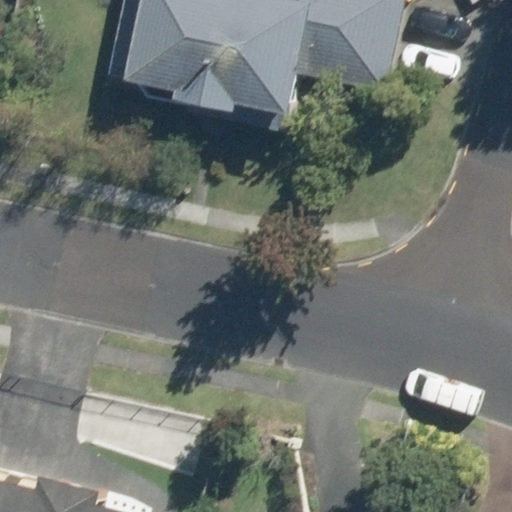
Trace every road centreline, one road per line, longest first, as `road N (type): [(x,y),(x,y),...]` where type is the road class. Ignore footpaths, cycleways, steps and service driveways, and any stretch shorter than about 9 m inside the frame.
road 1 (residential): [(442,342),(0,249)]
road 2 (residential): [(511,60),(442,342)]
